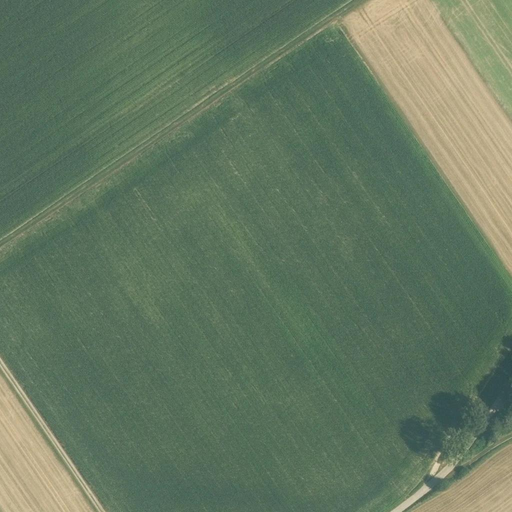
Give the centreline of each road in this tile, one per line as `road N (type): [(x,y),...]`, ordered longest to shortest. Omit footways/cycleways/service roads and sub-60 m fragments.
road 1 (track): [(0,246),(359,0)]
road 2 (track): [(100,511),(0,363)]
road 3 (track): [(511,380),(462,450),(397,511)]
